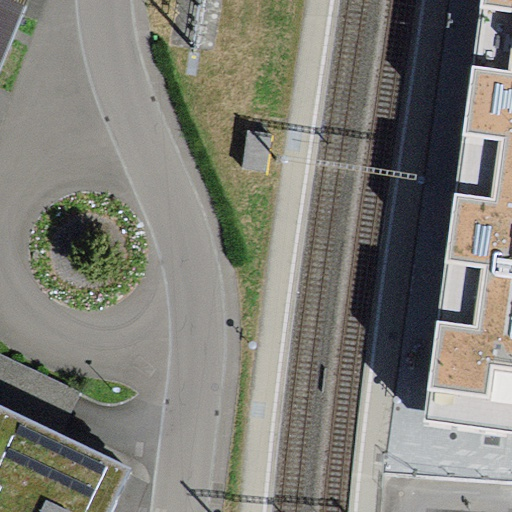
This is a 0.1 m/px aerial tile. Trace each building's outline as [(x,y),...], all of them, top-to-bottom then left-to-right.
[(0,0),(0,67),(24,8),(2,0),(0,0)] [(511,0),(481,0),(454,203),(511,211),(511,0)] [(273,134),(245,130),(240,170),(269,174),(273,134)] [(511,211),(454,203),(422,426),(511,438),(511,211)] [(0,413),(0,511),(113,511),(131,475),(0,413)]
